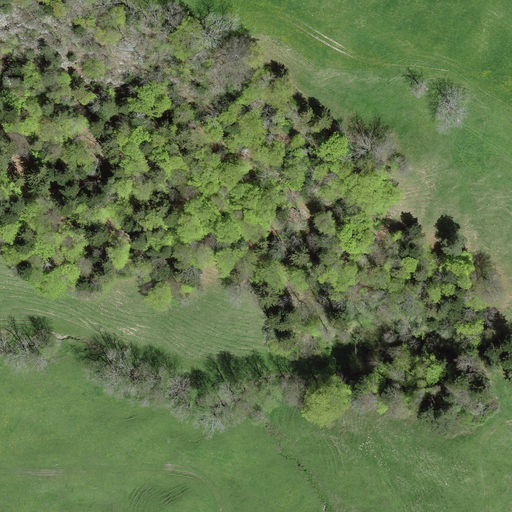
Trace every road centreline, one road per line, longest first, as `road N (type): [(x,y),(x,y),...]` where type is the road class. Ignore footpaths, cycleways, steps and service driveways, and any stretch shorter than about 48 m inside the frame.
road 1 (track): [(0,467),(172,467),(199,474),(226,511)]
road 2 (track): [(511,78),(348,54),(286,17)]
